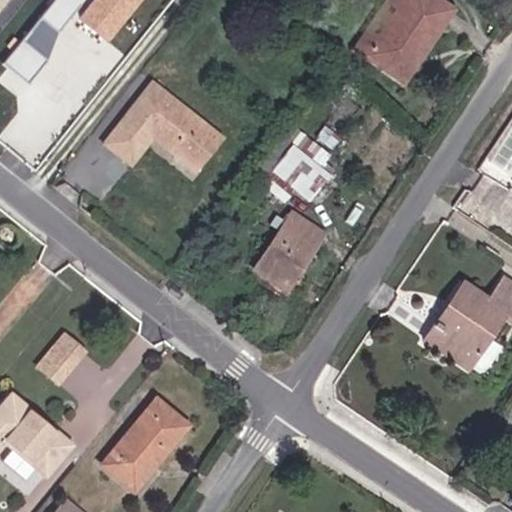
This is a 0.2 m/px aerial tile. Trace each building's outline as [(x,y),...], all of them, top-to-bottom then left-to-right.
[(112,42),(142,0),(57,0),(44,19),(67,35),(79,18),(112,42)] [(394,0),(379,0),(348,45),(359,52),(394,0)] [(407,47),(413,50),(447,1),(446,0),(394,0),(359,52),(388,73),(407,47)] [(23,39),(5,62),(29,80),(47,58),(23,39)] [(388,73),(394,78),(413,50),(407,47),(388,73)] [(189,174),(216,142),(143,83),(100,138),(126,159),(145,137),(189,174)] [(289,182),(308,197),(334,165),(322,157),(317,163),(282,138),(264,164),(289,182)] [(256,174),(280,192),(289,182),(264,164),(256,174)] [(249,266),(282,290),(321,234),(288,211),(249,266)] [(407,338),(451,368),(489,315),(442,285),(435,296),(446,304),(429,327),(419,320),(407,338)] [(419,320),(429,327),(446,304),(435,296),(419,320)] [(59,384),(89,350),(65,329),(35,364),(59,384)] [(0,436),(35,470),(61,443),(3,392),(0,395),(0,436)] [(150,458),(183,425),(151,396),(95,455),(126,482),(123,479),(146,455),(150,458)]
